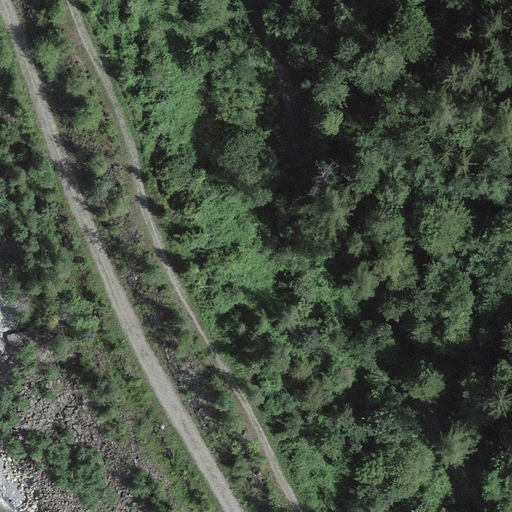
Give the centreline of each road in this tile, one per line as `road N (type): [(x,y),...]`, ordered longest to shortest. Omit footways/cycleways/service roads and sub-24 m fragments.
road 1 (track): [(256,0),(321,202),(438,432),(490,511)]
road 2 (track): [(5,0),(118,304),(239,511)]
